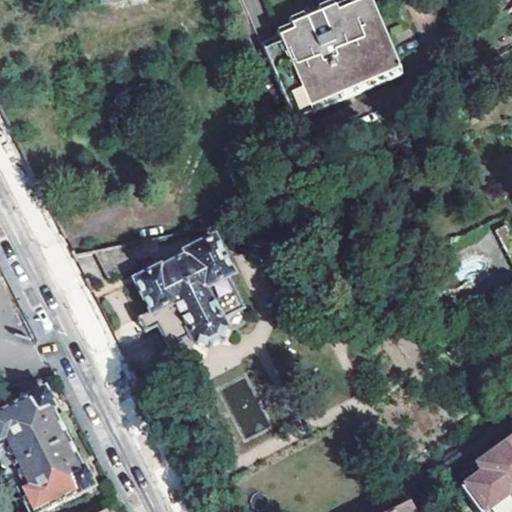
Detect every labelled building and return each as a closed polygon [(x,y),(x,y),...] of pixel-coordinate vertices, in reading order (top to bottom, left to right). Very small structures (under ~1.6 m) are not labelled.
[(260,46),(294,123),(401,77),(368,0),(352,0),(334,7),(331,3),(316,11),(318,15),(305,21),(303,16),(287,22),(289,27),(276,34),(278,38),(260,46)] [(441,0),(446,12),(458,6),(469,0),(441,0)] [(453,30),(466,22),(458,6),(446,12),(453,30)] [(492,232),(511,270),(511,269),(511,234),(508,224),(492,232)] [(190,256),(137,282),(169,349),(172,347),(175,356),(181,358),(199,348),(198,346),(212,350),(222,344),(226,333),(229,336),(246,326),(249,322),(244,313),(246,312),(231,279),(235,277),(217,240),(189,253),(190,256)] [(92,254),(106,283),(134,268),(124,247),(92,254)] [(38,389),(0,408),(0,469),(60,439),(48,412),(49,408),(42,391),(38,389)] [(476,462),(459,474),(483,511),(497,511),(511,502),(511,427),(471,455),(476,462)] [(81,468),(74,468),(60,439),(0,469),(0,475),(4,485),(11,489),(21,511),(39,511),(86,489),(88,485),(81,468)]
